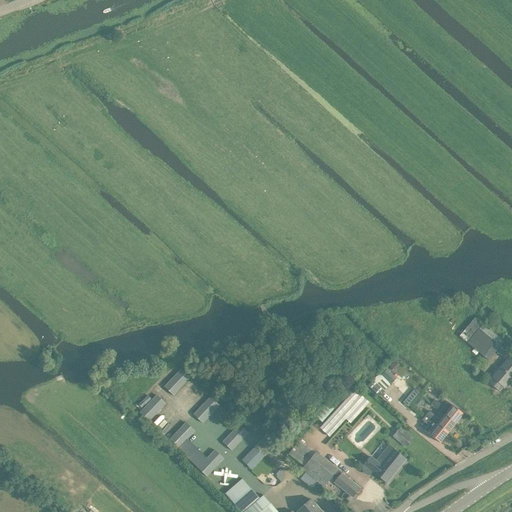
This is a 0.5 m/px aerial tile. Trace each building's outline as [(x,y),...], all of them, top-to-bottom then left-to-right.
[(503,342),(483,325),(475,318),(460,337),(468,343),(488,360),(496,351),(506,360),(488,382),(499,391),(503,387),(504,388),(511,378),(511,357),(510,356),(509,357),(498,348),(503,342)] [(286,341),(290,339),(293,345),(300,342),(298,336),(304,334),(301,325),(282,332),(286,341)] [(190,377),(181,369),(164,387),(173,395),(190,377)] [(382,376),(390,384),(396,378),(387,370),(382,376)] [(369,385),(380,397),(385,392),(373,381),(369,385)] [(355,389),(320,428),(330,437),(346,419),(350,423),(369,403),(355,389)] [(414,389),(410,394),(415,398),(419,393),(414,389)] [(140,413),(149,421),(166,403),(157,395),(140,413)] [(219,405),(210,397),(193,415),(202,423),(219,405)] [(331,397),(314,416),(322,422),(338,404),(336,402),(331,397)] [(447,402),(443,407),(434,400),(431,404),(439,411),(455,424),(463,414),(447,402)] [(426,416),(448,433),(455,424),(439,411),(435,416),(429,411),(426,416)] [(424,430),(440,443),(448,433),(426,416),(422,420),(428,425),(424,430)] [(178,449),(195,431),(186,423),(169,441),(178,449)] [(248,432),(239,424),(222,442),(231,451),(248,432)] [(410,439),(399,429),(394,435),(405,445),(410,439)] [(241,460),(251,470),(264,456),(254,446),(241,460)] [(363,467),(363,469),(363,472),(365,474),(368,475),(370,476),(373,475),(375,473),(387,483),(406,460),(392,449),(387,455),(384,452),(376,462),(370,457),(364,465),(363,467)] [(207,476),(224,458),(215,450),(198,468),(207,476)] [(324,487),(338,470),(315,452),(302,469),(324,487)] [(334,483),(353,498),(360,488),(342,473),(334,483)] [(242,479),(225,493),(241,511),(243,511),(259,498),(242,479)] [(243,511),(277,511),(278,511),(263,495),(243,511)] [(322,511),(311,500),(297,511),(292,511),(291,511),(322,511)]
